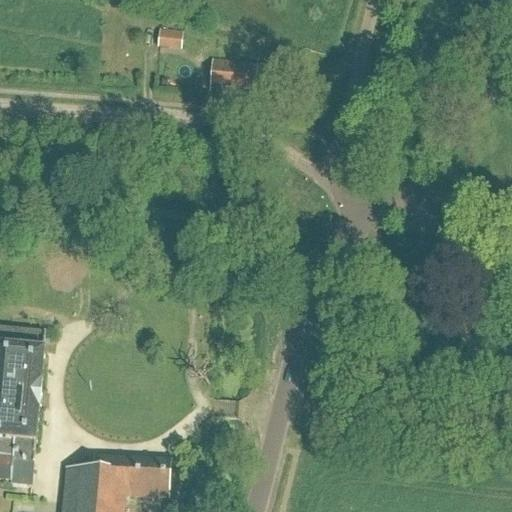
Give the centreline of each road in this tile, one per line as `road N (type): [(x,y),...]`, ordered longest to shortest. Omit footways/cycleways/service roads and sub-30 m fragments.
road 1 (track): [(0,108),(216,127),(267,145),(319,180)]
road 2 (tertiary): [(254,511),(309,303),(363,224)]
road 3 (unclassified): [(363,224),(319,180),(337,157),(374,0)]
road 4 (tertiary): [(363,224),(511,66)]
